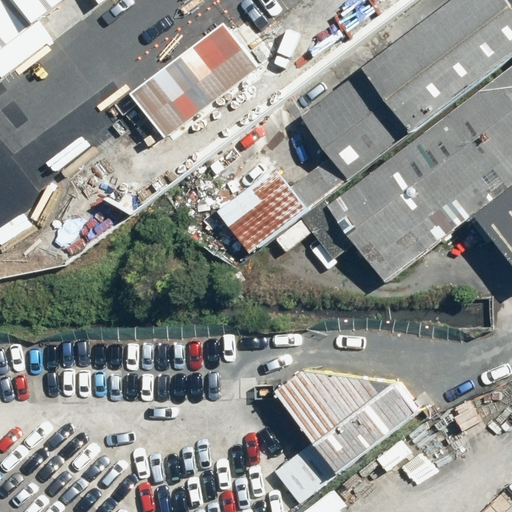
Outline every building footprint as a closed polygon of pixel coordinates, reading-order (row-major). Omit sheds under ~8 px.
[(0,0),(0,87),(109,0),(0,0)] [(511,13),(501,0),(439,0),(300,112),(357,182),(511,58),(511,13)] [(511,58),(357,182),(331,202),(402,291),(484,225),(511,203),(511,58)] [(263,249),(280,235),(292,250),(316,231),(304,216),(319,204),(284,159),(227,203),(263,249)] [(511,203),(484,225),(511,258),(511,203)] [(308,367),(283,385),(346,472),(425,415),(401,383),(308,367)] [(292,511),(301,503),(287,489),(276,500),(273,497),(260,510),(262,511),(292,511)]
